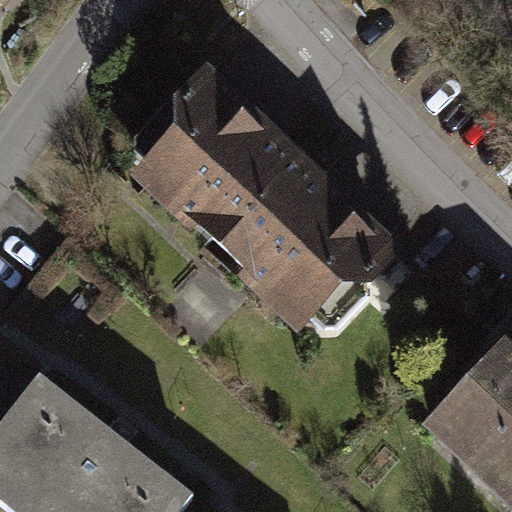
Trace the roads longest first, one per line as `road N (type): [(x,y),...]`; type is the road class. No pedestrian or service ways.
road 1 (residential): [(511,210),(312,0)]
road 2 (residential): [(120,0),(0,185)]
